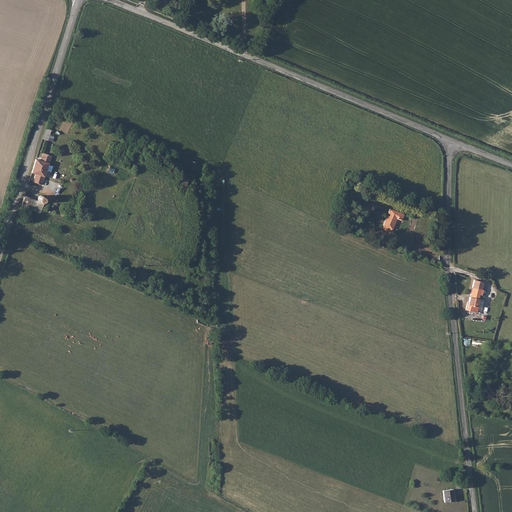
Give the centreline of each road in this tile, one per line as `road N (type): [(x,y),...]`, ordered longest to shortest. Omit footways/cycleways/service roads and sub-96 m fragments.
road 1 (unclassified): [(475,511),(450,283),(449,139)]
road 2 (unclassified): [(104,0),(449,139)]
road 3 (tertiary): [(79,0),(0,251)]
